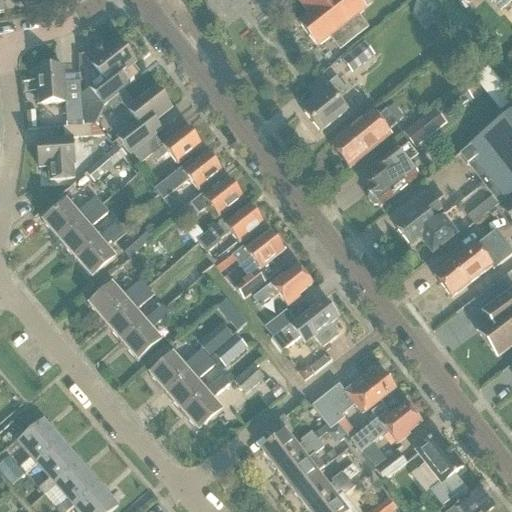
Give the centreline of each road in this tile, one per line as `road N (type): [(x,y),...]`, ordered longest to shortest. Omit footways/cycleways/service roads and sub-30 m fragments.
road 1 (tertiary): [(392,321),(141,0)]
road 2 (residential): [(183,489),(392,321)]
road 3 (residential): [(183,489),(18,305),(0,299)]
road 4 (residential): [(0,237),(15,146),(5,38)]
road 5 (tertiary): [(511,473),(392,321)]
